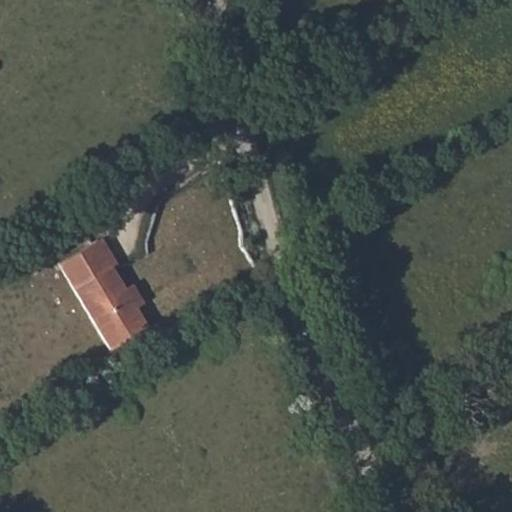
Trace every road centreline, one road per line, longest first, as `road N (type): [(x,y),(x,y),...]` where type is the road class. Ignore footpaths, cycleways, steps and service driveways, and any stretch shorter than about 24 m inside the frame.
road 1 (unclassified): [(220,0),(249,191),(287,294),(391,511)]
road 2 (track): [(0,284),(238,129)]
